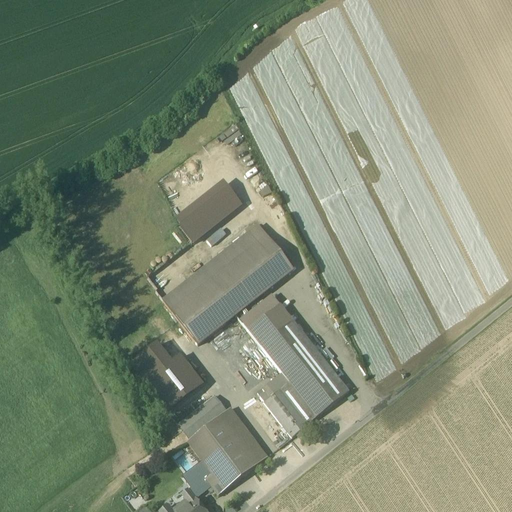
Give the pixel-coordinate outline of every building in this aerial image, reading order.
[(268,188),(259,193),(263,198),(271,193),(268,188)] [(253,214),(246,204),(241,208),(248,217),(253,214)] [(240,208),(208,234),(217,245),(249,219),(240,208)] [(188,213),(179,221),(183,226),(192,218),(188,213)] [(204,233),(192,218),(183,226),(195,241),(204,233)] [(257,229),(162,303),(198,348),(292,274),(257,229)] [(202,239),(149,281),(157,291),(210,249),(202,239)] [(348,395),(292,324),(260,350),(282,377),(262,392),(265,396),(269,401),(264,405),(292,441),(308,428),(307,428),(348,395)] [(265,396),(259,400),(264,405),(269,401),(265,396)] [(213,399),(198,411),(177,428),(188,442),(225,412),(213,399)] [(230,411),(188,445),(212,477),(206,482),(205,483),(211,490),(218,499),(267,460),(230,411)] [(203,478),(190,488),(191,490),(188,493),(195,503),(211,490),(205,483),(206,482),(203,478)] [(202,511),(195,503),(188,493),(182,498),(189,506),(182,511),(170,511),(168,509),(164,511),(202,511)]
